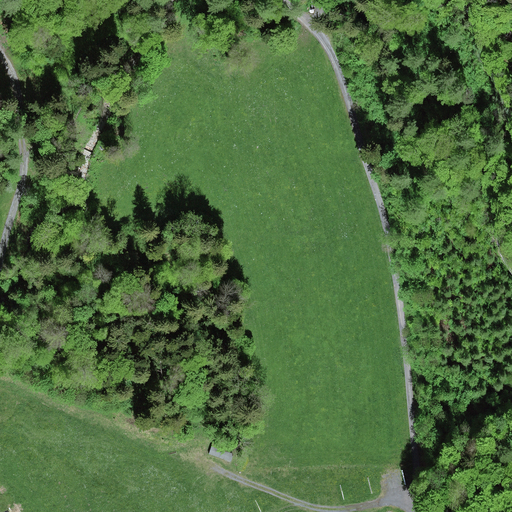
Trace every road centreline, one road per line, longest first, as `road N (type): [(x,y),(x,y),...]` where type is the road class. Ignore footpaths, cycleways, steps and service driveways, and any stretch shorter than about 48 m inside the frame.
road 1 (track): [(308,23),(334,60),(393,256),(421,511)]
road 2 (track): [(420,492),(317,509),(213,467)]
road 3 (track): [(0,259),(22,180),(18,100),(0,50)]
